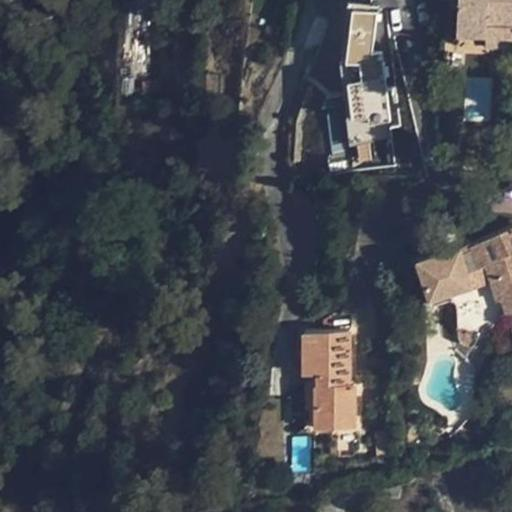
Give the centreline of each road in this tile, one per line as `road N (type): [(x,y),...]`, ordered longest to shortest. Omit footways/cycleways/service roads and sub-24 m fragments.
road 1 (unknown): [(188,440),(276,126)]
road 2 (residential): [(408,0),(441,160)]
road 3 (residential): [(317,0),(276,126)]
